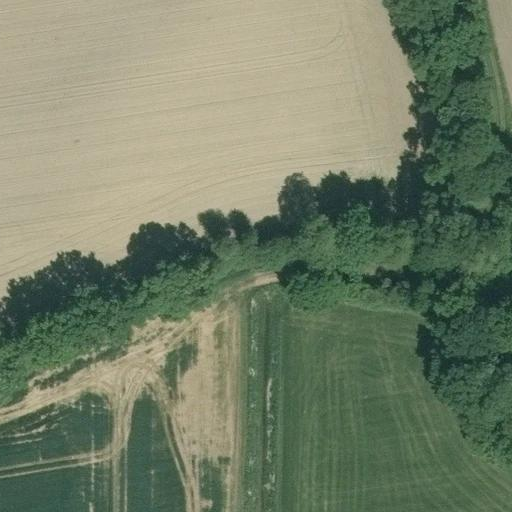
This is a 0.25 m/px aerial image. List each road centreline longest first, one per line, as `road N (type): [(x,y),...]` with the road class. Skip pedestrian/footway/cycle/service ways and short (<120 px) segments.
road 1 (track): [(108,331),(260,273),(316,267),(383,267),(504,295)]
road 2 (track): [(452,0),(504,295)]
